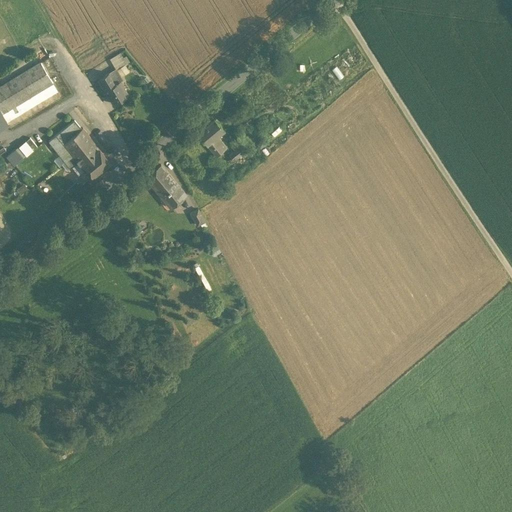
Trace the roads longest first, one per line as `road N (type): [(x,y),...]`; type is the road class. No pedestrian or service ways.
road 1 (track): [(334,0),(511,274)]
road 2 (secondary): [(331,0),(136,163)]
road 3 (residential): [(136,163),(37,0)]
road 4 (secondary): [(136,163),(0,276)]
